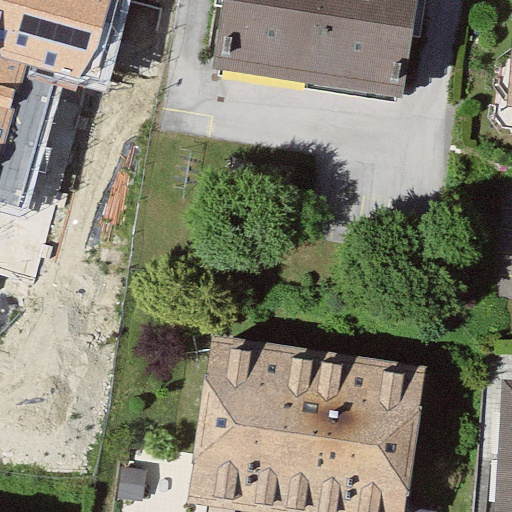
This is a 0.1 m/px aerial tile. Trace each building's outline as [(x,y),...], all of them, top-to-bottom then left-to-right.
[(106,0),(0,0),(0,148),(22,59),(87,73),(106,0)] [(399,0),(213,0),(202,63),(382,95),(399,0)] [(511,0),(505,0),(489,98),(511,102),(511,0)] [(386,511),(412,364),(198,326),(169,491),(287,511),(386,511)] [(511,511),(511,376),(480,374),(470,511),(511,511)]
